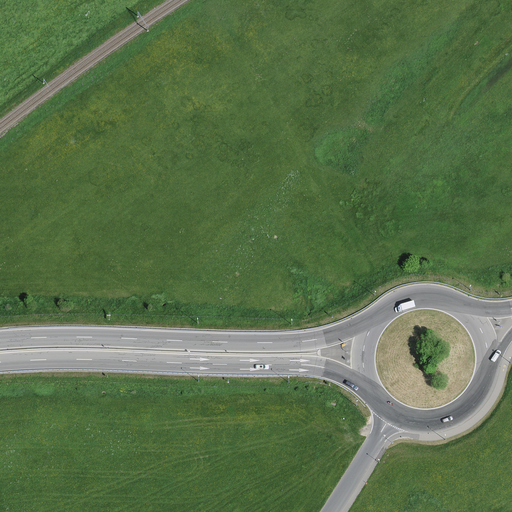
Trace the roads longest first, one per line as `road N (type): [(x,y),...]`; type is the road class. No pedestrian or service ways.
road 1 (motorway): [(376,317),(303,341),(0,339)]
road 2 (motorway): [(0,362),(320,366),(369,389)]
road 3 (primary): [(391,412),(421,421),(452,415),(476,395),(487,365)]
